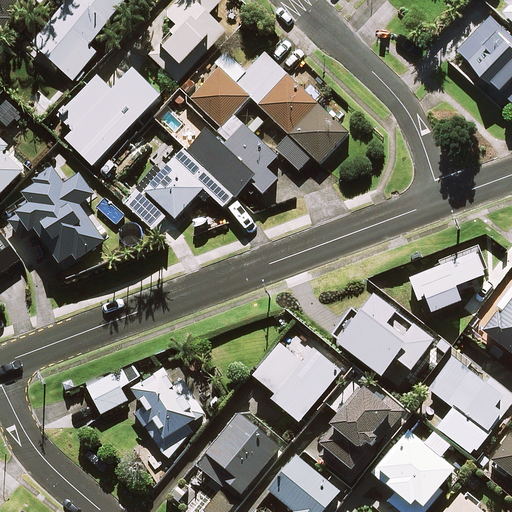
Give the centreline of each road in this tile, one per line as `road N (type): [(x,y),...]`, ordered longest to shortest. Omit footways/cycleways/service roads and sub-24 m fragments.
road 1 (residential): [(0,365),(443,200)]
road 2 (residential): [(296,0),(409,114),(443,200)]
road 3 (residential): [(0,378),(43,457),(102,511)]
